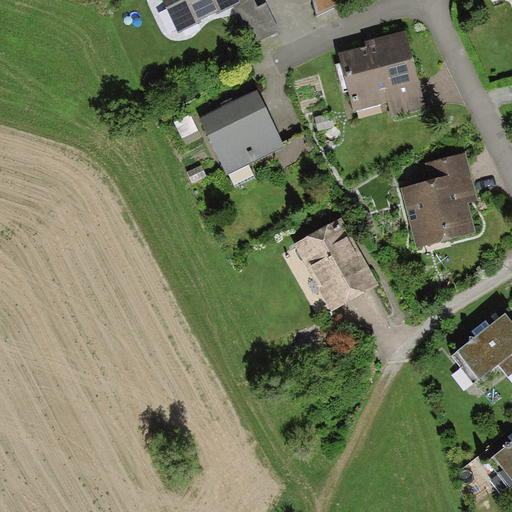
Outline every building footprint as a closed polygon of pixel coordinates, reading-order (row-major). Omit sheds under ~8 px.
[(238,0),(159,0),(177,36),(233,8),(240,4),(239,1),(238,0)] [(252,46),(280,32),(266,3),(258,7),(253,0),(241,0),(239,1),(240,4),(233,8),(252,46)] [(336,0),(312,0),(316,18),(338,8),(336,0)] [(339,56),(354,114),(390,105),(394,118),(426,110),(406,33),(364,43),(365,50),(339,56)] [(258,93),(201,122),(228,175),(284,147),(258,93)] [(402,191),(418,250),(477,235),(470,206),(479,204),(466,154),(426,165),(431,183),(402,191)] [(331,314),(379,288),(343,220),(295,246),(331,314)] [(511,325),(506,317),(456,355),(479,385),(499,369),(508,380),(511,376),(511,325)] [(511,447),(494,461),(511,484),(511,447)]
